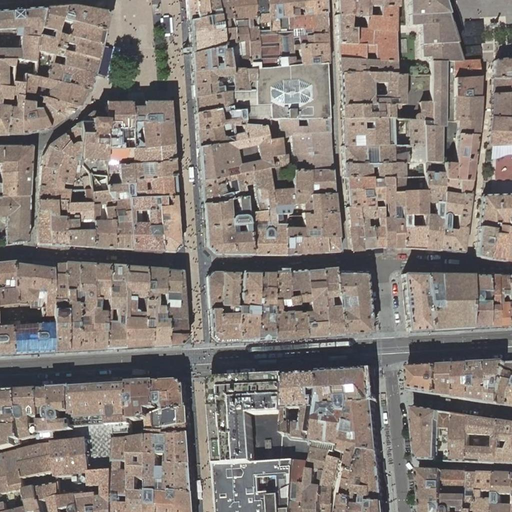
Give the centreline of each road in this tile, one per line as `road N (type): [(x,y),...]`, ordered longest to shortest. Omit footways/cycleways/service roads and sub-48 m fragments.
road 1 (tertiary): [(0,382),(390,361)]
road 2 (residential): [(382,263),(31,253)]
road 3 (residential): [(511,269),(382,263)]
road 4 (tertiary): [(390,361),(511,354)]
road 5 (residential): [(393,398),(511,414)]
